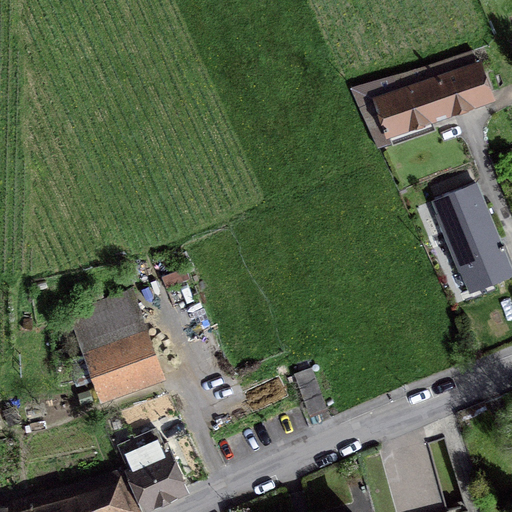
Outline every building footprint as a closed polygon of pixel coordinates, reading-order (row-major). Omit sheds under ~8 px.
[(360,106),(378,99),(477,64),(473,50),(351,87),(360,106)] [(479,63),(477,64),(378,99),(386,125),(384,126),(385,129),(387,128),(389,132),(490,96),(479,63)] [(449,209),(438,214),(470,289),(511,272),(511,270),(476,183),(443,196),(449,209)] [(73,312),(103,395),(160,375),(130,292),(73,312)] [(311,367),(295,373),(309,412),(326,406),(311,367)] [(120,446),(145,505),(183,488),(157,429),(120,446)] [(120,474),(17,504),(20,511),(129,511),(136,509),(120,474)]
